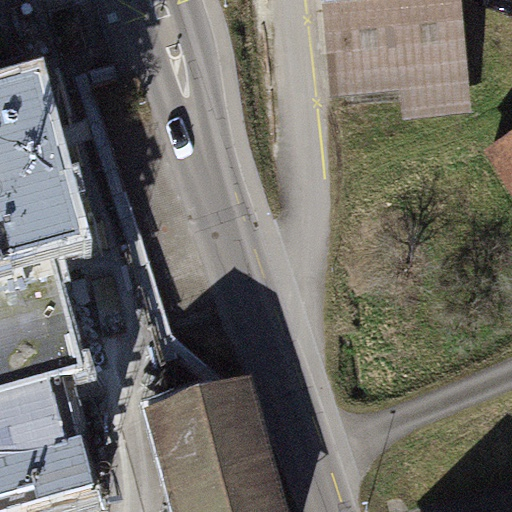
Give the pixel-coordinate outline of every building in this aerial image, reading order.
[(447,0),(318,0),(324,101),(454,93),(447,0)] [(0,278),(38,268),(0,125),(0,278)] [(511,131),(476,150),(511,221),(511,131)] [(0,278),(0,404),(52,391),(70,386),(38,268),(0,278)] [(52,391),(0,404),(0,511),(64,511),(83,507),(52,391)] [(250,511),(221,392),(118,416),(141,511),(250,511)]
